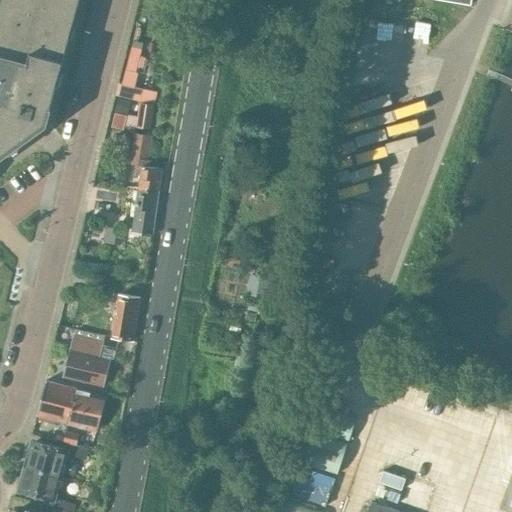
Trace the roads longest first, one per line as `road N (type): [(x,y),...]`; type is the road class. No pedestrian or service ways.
road 1 (secondary): [(120,511),(212,0)]
road 2 (unclassified): [(0,432),(19,403),(119,0)]
